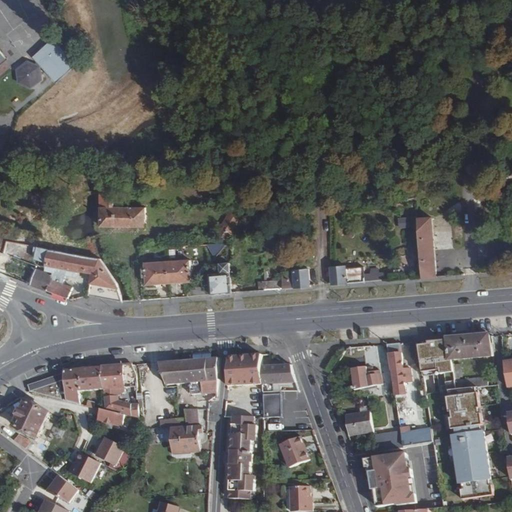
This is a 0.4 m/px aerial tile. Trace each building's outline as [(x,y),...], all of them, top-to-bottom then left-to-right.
[(59,81),(79,62),(55,37),(35,56),(59,81)] [(17,69),(19,83),(32,89),(43,80),(41,66),(28,61),(17,69)] [(106,194),(102,227),(148,232),(151,213),(119,209),(120,204),(116,203),(117,195),(106,194)] [(236,224),(237,219),(225,214),(220,226),(223,227),(221,231),(220,234),(217,233),(216,236),(229,241),(236,224)] [(411,216),(400,217),(402,227),(412,226),(411,216)] [(423,278),(440,277),(435,220),(419,221),(423,278)] [(223,241),(211,245),(214,253),(226,249),(223,241)] [(16,260),(20,248),(4,244),(0,254),(7,257),(16,260)] [(102,262),(39,251),(37,256),(37,260),(57,266),(53,278),(36,272),(30,287),(67,300),(72,287),(62,283),(68,269),(73,270),(92,277),(102,262)] [(30,287),(36,272),(37,269),(16,260),(9,278),(30,287)] [(170,261),(171,284),(193,283),(191,260),(170,261)] [(149,286),(171,284),(170,261),(147,263),(147,266),(144,266),(144,275),(148,275),(149,286)] [(115,283),(102,262),(92,277),(89,295),(120,301),(119,290),(115,283)] [(211,274),(212,295),(233,294),(231,264),(222,265),(222,274),(211,274)] [(332,266),(334,285),(341,285),(349,284),(349,280),(348,269),(348,265),(332,266)] [(285,289),(314,287),(312,268),(296,270),(296,276),(284,277),(284,278),(285,289)] [(365,268),(348,269),(349,280),(349,284),(367,283),(365,268)] [(268,291),(285,289),(284,278),(275,279),(267,279),(267,282),(268,291)] [(258,291),(268,291),(267,282),(257,282),(258,291)] [(188,293),(188,296),(207,295),(207,287),(194,288),(188,293)] [(495,357),(492,337),(449,340),(452,360),(495,357)] [(452,360),(449,340),(428,341),(430,361),(452,360)] [(419,342),(411,343),(413,359),(421,358),(419,342)] [(414,380),(412,368),(405,369),(402,353),(398,353),(396,344),(388,345),(392,371),(394,371),(395,390),(406,389),(408,388),(407,381),(414,380)] [(229,387),(264,385),(264,366),(263,355),(230,357),(229,387)] [(222,356),(179,360),(179,386),(196,385),(197,391),(221,391),(222,356)] [(179,386),(179,360),(163,362),(168,379),(167,379),(169,388),(179,386)] [(264,385),(265,392),(266,417),(283,416),(282,390),(282,383),(297,382),(292,364),(264,366),(264,385)] [(460,364),(453,364),(454,370),(456,383),(457,388),(457,390),(463,389),(476,388),(488,386),(487,378),(459,380),(459,377),(462,376),(460,364)] [(141,378),(136,365),(106,368),(108,389),(109,393),(110,410),(123,413),(142,418),(142,404),(134,405),(122,401),(120,396),(127,391),(127,387),(135,387),(136,391),(140,390),(140,386),(141,378)] [(368,366),(365,366),(351,368),(352,389),(383,385),(381,375),(369,375),(368,366)] [(108,389),(106,368),(68,371),(69,380),(34,392),(89,405),(101,408),(101,404),(84,399),(84,391),(108,389)] [(456,383),(454,370),(424,373),(426,386),(433,385),(450,384),(456,383)] [(426,386),(426,389),(435,388),(437,397),(448,395),(451,412),(453,412),(454,418),(452,418),(453,429),(458,428),(459,435),(454,436),(462,483),(463,483),(464,489),(462,489),(464,499),(495,494),(493,484),(491,485),(490,479),(492,479),(485,431),(482,431),(481,425),(484,424),(482,413),(480,414),(480,408),(482,407),(479,392),(477,393),(476,388),(463,389),(457,390),(457,388),(456,383),(450,384),(433,385),(426,386)] [(30,403),(19,425),(41,437),(53,414),(30,403)] [(203,425),(201,407),(193,407),(194,409),(189,409),(189,417),(190,426),(203,425)] [(123,413),(110,410),(105,409),(103,421),(120,425),(123,413)] [(346,418),(350,437),(373,432),(369,413),(346,418)] [(176,422),(176,427),(190,426),(189,417),(182,417),(182,421),(176,422)] [(257,417),(234,417),(236,498),(258,498),(258,490),(261,490),(261,479),(256,479),(256,462),(258,462),(258,454),(256,454),(255,437),(260,437),(260,425),(257,425),(257,417)] [(176,427),(174,427),(175,440),(175,451),(191,450),(192,453),(204,452),(202,432),(206,432),(206,425),(203,425),(190,426),(176,427)] [(432,429),(411,433),(410,427),(402,428),(402,432),(404,447),(434,442),(432,429)] [(60,435),(61,438),(63,440),(66,441),(71,440),(73,435),(72,431),(67,428),(63,429),(60,435)] [(400,448),(398,432),(374,436),(378,451),(400,448)] [(311,458),(302,435),(282,443),(291,466),(311,458)] [(17,436),(15,440),(26,449),(29,443),(17,436)] [(132,448),(111,438),(107,445),(109,446),(107,449),(103,457),(123,467),(132,448)] [(105,463),(85,453),(80,463),(79,465),(77,465),(73,472),(95,483),(105,463)] [(406,454),(366,460),(367,468),(371,467),(374,490),(373,491),(374,499),(377,498),(379,507),(399,504),(399,506),(414,503),(410,461),(407,461),(406,454)] [(81,490),(62,476),(50,493),(72,504),(81,490)] [(315,510),(315,502),(312,502),(312,497),(312,485),(292,486),(293,511),(315,510)] [(94,492),(90,498),(97,503),(101,498),(94,492)] [(70,511),(48,500),(43,506),(45,508),(43,511),(70,511)] [(238,510),(247,511),(248,503),(239,502),(238,510)] [(164,503),(162,511),(166,511),(179,511),(181,508),(164,503)]
